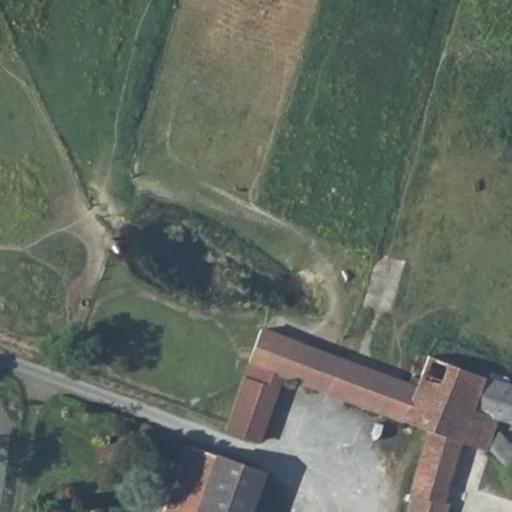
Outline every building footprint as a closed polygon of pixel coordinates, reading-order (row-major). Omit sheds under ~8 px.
[(261,331),(228,430),(263,441),(284,376),(398,417),(407,420),(417,387),(379,373),(261,331)] [(448,511),(449,510),(454,511),(470,454),(460,451),(462,443),(489,451),(498,418),(473,409),(483,373),(430,356),(417,387),(407,420),(432,428),(413,495),(416,496),(411,511),(448,511)] [(473,409),(498,418),(511,423),(511,382),(483,373),(473,409)] [(188,447),(166,511),(200,511),(219,457),(188,447)] [(219,457),(200,511),(252,511),(266,473),(219,457)]
